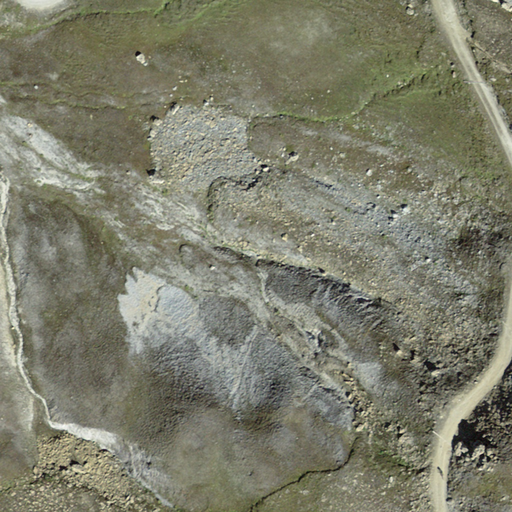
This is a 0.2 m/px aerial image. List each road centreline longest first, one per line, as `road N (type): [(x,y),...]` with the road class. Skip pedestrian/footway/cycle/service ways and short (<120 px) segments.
road 1 (track): [(511,320),(499,368),(448,432),(440,511)]
road 2 (track): [(442,0),(511,153)]
